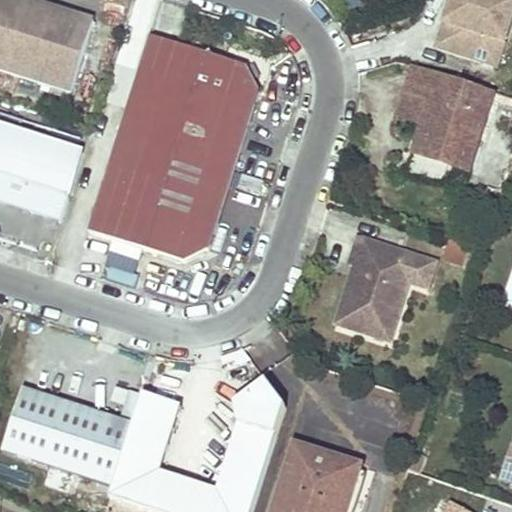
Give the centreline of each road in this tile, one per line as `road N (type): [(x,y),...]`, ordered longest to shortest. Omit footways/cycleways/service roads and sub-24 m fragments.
road 1 (residential): [(255,0),(293,16),(312,35),(330,84),(274,275),(254,310),(208,332),(177,331),(0,276)]
road 2 (unknown): [(208,332),(200,462)]
